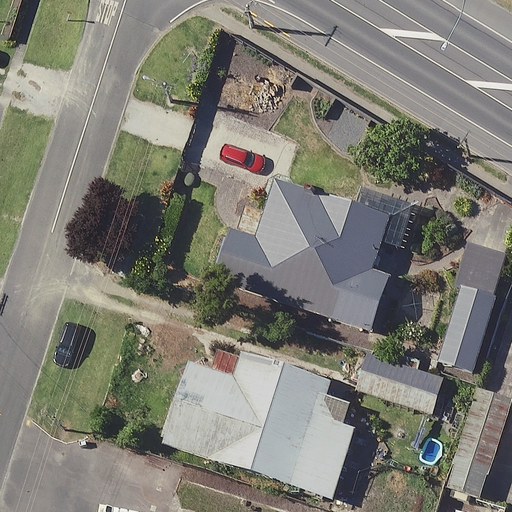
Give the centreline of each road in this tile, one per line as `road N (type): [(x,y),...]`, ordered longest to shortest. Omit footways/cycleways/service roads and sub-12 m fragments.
road 1 (residential): [(126,0),(0,396)]
road 2 (primary): [(357,0),(511,93)]
